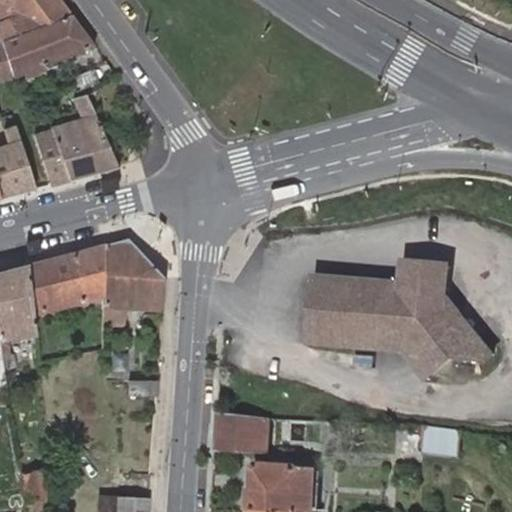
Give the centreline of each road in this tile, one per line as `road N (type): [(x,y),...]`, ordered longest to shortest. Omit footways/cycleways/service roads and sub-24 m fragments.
road 1 (secondary): [(198,181),(180,511)]
road 2 (unclassified): [(258,164),(372,169),(451,158),(511,165)]
road 3 (secondary): [(258,164),(481,114)]
road 4 (primary): [(298,0),(481,114)]
road 5 (tertiary): [(92,0),(185,133),(198,181)]
road 6 (tertiary): [(0,232),(198,181)]
road 7 (primary): [(511,64),(390,0)]
